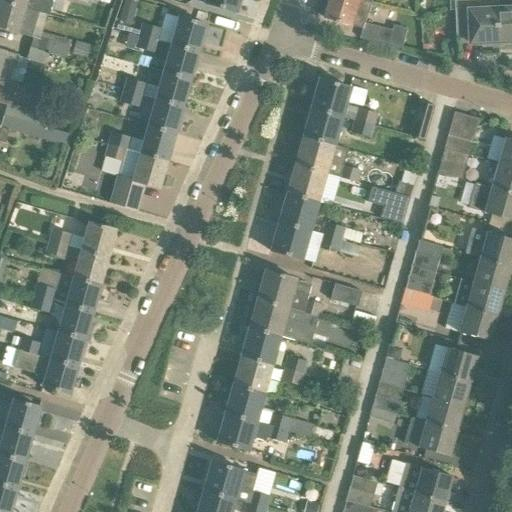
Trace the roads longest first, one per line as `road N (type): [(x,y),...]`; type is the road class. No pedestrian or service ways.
road 1 (residential): [(111,421),(280,39)]
road 2 (unclassified): [(511,106),(280,39)]
road 3 (unclassified): [(479,511),(511,395)]
